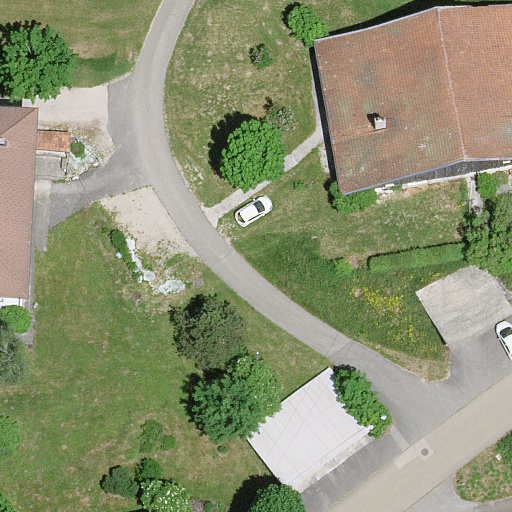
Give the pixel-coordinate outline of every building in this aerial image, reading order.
[(511,169),(511,13),(438,27),(465,178),(511,169)] [(465,178),(438,27),(437,24),(400,31),(402,42),(324,57),(334,114),(329,115),(332,133),(341,132),(353,198),(465,178)] [(32,134),(0,131),(0,312),(20,313),(32,134)] [(480,259),(417,293),(446,346),(509,312),(480,259)] [(329,373),(244,435),(285,491),(371,429),(329,373)]
